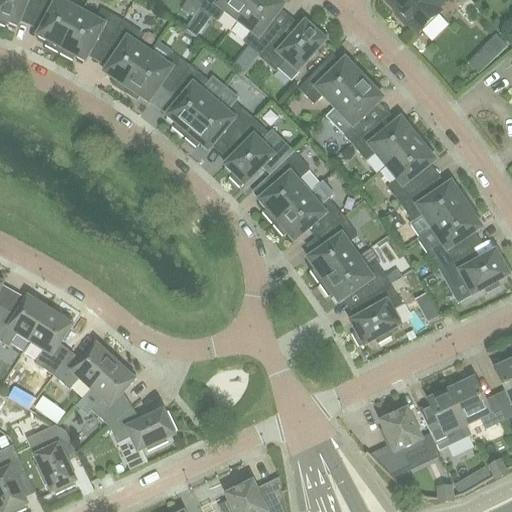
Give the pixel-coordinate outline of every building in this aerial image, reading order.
[(27,6),(38,11),(43,0),(0,0),(0,26),(6,29),(7,24),(18,28),(27,6)] [(59,55),(81,14),(66,6),(69,0),(43,0),(38,11),(49,17),(38,38),(48,43),(45,47),(59,55)] [(190,0),(185,7),(186,13),(194,18),(200,10),(206,0),(190,0)] [(238,24),(255,0),(206,0),(200,10),(217,23),(224,13),(238,24)] [(275,0),(255,0),(238,24),(251,34),(244,43),(261,56),(259,58),(280,34),(270,26),(285,7),(275,0)] [(389,0),(387,3),(399,15),(396,18),(406,28),(409,25),(419,35),(440,14),(436,10),(445,0),(389,0)] [(96,21),(81,14),(59,55),(73,62),(76,58),(86,63),(97,42),(107,48),(123,22),(101,11),(96,21)] [(124,94),(150,55),(135,45),(142,35),(123,22),(107,48),(117,55),(104,74),(114,81),(111,85),(124,94)] [(314,32),(305,24),(289,42),(280,34),(259,58),(276,73),(278,70),(291,82),(326,43),(325,42),(328,38),(317,28),(314,32)] [(468,64),(479,75),(508,47),(497,36),(468,64)] [(164,65),(150,55),(124,94),(137,103),(140,98),(149,105),(163,85),(173,92),(191,68),(171,55),(164,65)] [(328,78),(320,69),(298,90),(314,107),(323,98),(334,110),(368,78),(357,66),(353,70),(345,61),(328,78)] [(182,100),(178,104),(167,118),(175,125),(172,129),(185,139),(214,103),(201,92),(209,83),(191,68),(173,92),(182,100)] [(368,78),(334,110),(346,122),(337,131),(352,146),(375,126),(366,117),(383,101),(375,92),(379,89),(368,78)] [(227,114),(214,103),(185,139),(197,149),(200,145),(209,153),(224,134),(233,142),(253,120),(235,105),(227,114)] [(385,107),(373,120),(379,126),(392,113),(385,107)] [(242,150),(229,163),(225,167),(233,175),(230,179),(240,189),(244,186),(245,187),(274,157),(262,145),(270,137),(253,120),(233,142),(242,150)] [(375,126),(352,146),(366,163),(375,155),(386,168),(422,139),(412,127),(408,130),(401,121),(383,136),(375,126)] [(422,139),(386,168),(396,181),(387,189),(401,206),(425,188),(417,178),(435,163),(428,154),(432,151),(422,139)] [(263,214),(273,226),(308,196),(297,183),(310,172),(295,154),(269,178),(277,187),(259,202),(266,211),(263,214)] [(425,188),(401,206),(413,223),(423,217),(432,231),(471,205),(462,191),(458,194),(451,185),(432,198),(425,188)] [(308,196),(273,226),(283,238),(287,235),(295,244),(313,228),(320,237),(344,219),(328,200),(319,208),(308,196)] [(462,243),(475,235),(482,230),(475,220),(480,218),(471,205),(432,231),(441,244),(432,251),(444,269),(469,253),(462,243)] [(358,238),(344,219),(320,237),(327,247),(308,261),(314,270),(310,273),(320,286),(358,259),(348,245),(358,238)] [(498,284),(509,277),(509,276),(511,273),(511,271),(506,260),(501,263),(496,253),(475,264),(469,253),(444,269),(454,288),(465,282),(473,297),(485,291),(487,295),(500,288),(498,284)] [(359,291),(366,301),(391,286),(377,266),(367,273),(358,259),(320,286),(329,298),(333,296),(339,305),(359,291)] [(371,312),(356,321),(351,323),(356,333),(352,336),(359,349),(363,346),(364,348),(376,341),(378,346),(391,338),(389,334),(401,327),(392,312),(403,306),(391,286),(366,301),(371,312)] [(16,318),(4,311),(0,319),(0,343),(9,349),(17,336),(30,344),(50,313),(44,309),(46,306),(30,296),(16,318)] [(35,365),(54,378),(71,354),(60,345),(74,324),(58,314),(56,317),(50,313),(30,344),(43,352),(35,365)] [(71,354),(54,378),(70,392),(79,381),(91,391),(116,364),(111,360),(113,357),(99,344),(82,363),(71,354)] [(495,398),(506,422),(511,418),(511,360),(505,364),(507,366),(496,371),(506,393),(495,398)] [(121,369),(116,364),(91,391),(102,402),(92,412),(109,428),(132,409),(123,395),(137,379),(123,366),(121,369)] [(450,390),(468,427),(481,421),(486,431),(506,422),(495,398),(484,403),(474,382),(463,387),(462,384),(450,390)] [(419,411),(428,430),(439,453),(473,437),(468,427),(450,390),(438,395),(440,398),(429,403),(431,406),(419,411)] [(141,423),(132,409),(109,428),(118,446),(131,439),(138,454),(146,450),(148,454),(168,444),(167,441),(175,437),(174,434),(177,433),(168,413),(164,415),(163,413),(141,423)] [(392,447),(370,458),(389,476),(409,467),(404,456),(423,447),(407,413),(382,425),(392,447)] [(67,464),(79,459),(67,433),(56,427),(27,441),(38,466),(35,467),(45,488),(48,486),(52,494),(54,493),(56,497),(75,487),(74,484),(76,483),(67,464)] [(27,506),(24,500),(15,479),(26,474),(14,447),(0,453),(0,472),(1,474),(0,474),(0,511),(23,511),(27,510),(25,507),(27,506)] [(230,503),(219,508),(220,511),(285,511),(283,499),(263,508),(255,491),(253,485),(227,498),(230,503)]
